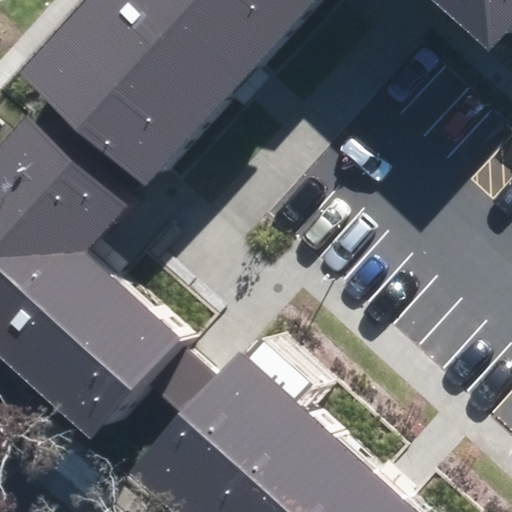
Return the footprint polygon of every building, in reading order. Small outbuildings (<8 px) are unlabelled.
[(511,0),(127,0),(66,70),(198,186),(362,0),(462,0),(511,43),(511,0)] [(506,121),(445,65),(368,147),(429,204),(506,121)] [(0,173),(0,309),(116,414),(207,312),(119,234),(162,186),(66,100),(0,173)] [(372,268),(384,256),(390,262),(427,222),(375,174),(338,213),(351,225),(340,237),(372,268)] [(316,256),(263,203),(200,266),(253,318),(316,256)] [(160,462),(217,511),(475,511),(270,335),(160,462)] [(511,425),(511,418),(486,395),(446,441),(476,467),(511,425)]
